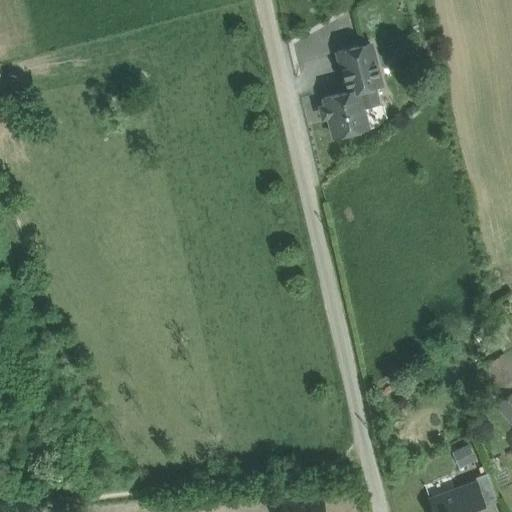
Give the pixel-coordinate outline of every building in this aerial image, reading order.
[(420,33),(400,41),(407,59),(426,51),(420,33)] [(355,48),(365,90),(369,89),(374,109),(401,103),(386,40),(355,48)] [(374,130),(369,111),(364,90),(332,98),(341,137),(374,130)] [(511,349),(483,370),(496,387),(511,374),(511,349)] [(511,390),(497,402),(511,420),(511,390)] [(449,448),(455,463),(472,457),(467,442),(449,448)] [(488,472),(474,477),(476,483),(477,482),(486,505),(498,500),(488,472)] [(476,483),(429,500),(433,511),(488,511),(486,505),(477,482),(476,483)] [(325,511),(324,495),(281,499),(281,511),(325,511)]
